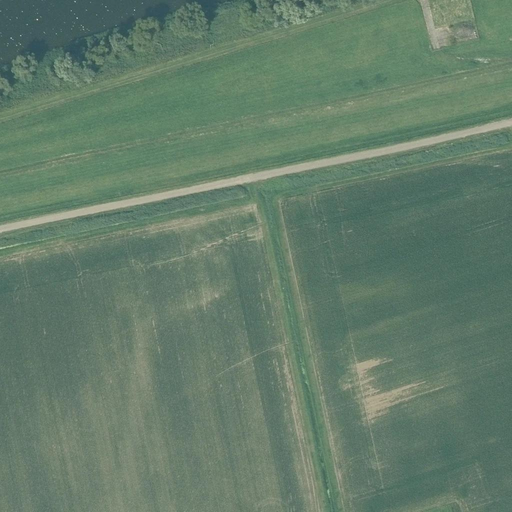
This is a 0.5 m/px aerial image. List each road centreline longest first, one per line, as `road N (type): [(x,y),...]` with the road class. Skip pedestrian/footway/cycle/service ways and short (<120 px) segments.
road 1 (tertiary): [(0,229),(511,122)]
road 2 (track): [(422,0),(435,56),(511,62)]
